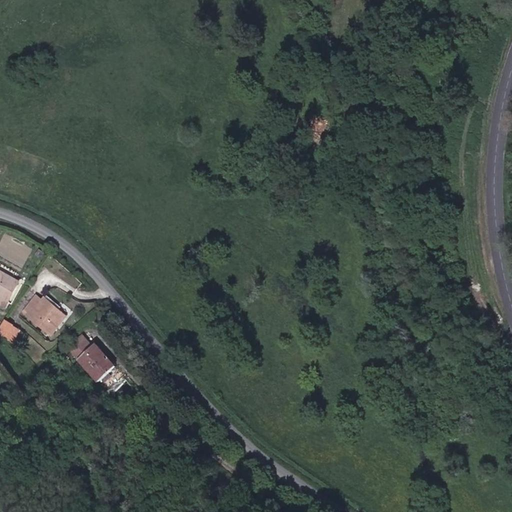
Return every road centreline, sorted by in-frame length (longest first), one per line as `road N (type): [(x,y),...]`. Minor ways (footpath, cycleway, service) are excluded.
road 1 (unclassified): [(0,212),(46,233),(105,280),(196,389),(286,476),(339,511)]
road 2 (secondary): [(511,299),(498,249),(496,166),(511,73)]
